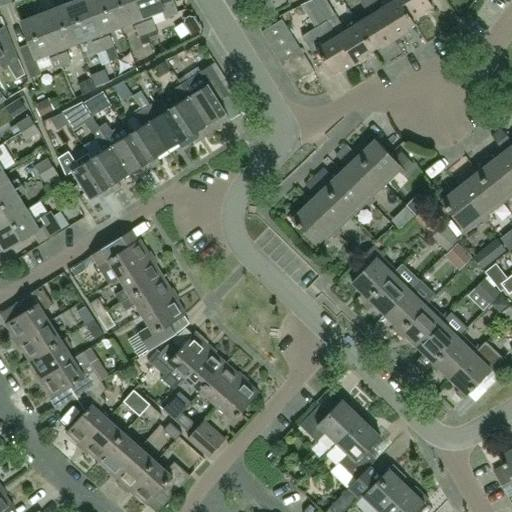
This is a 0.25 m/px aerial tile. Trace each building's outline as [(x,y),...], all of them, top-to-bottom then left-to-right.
[(85,0),(77,0),(64,5),(78,43),(90,38),(96,51),(104,48),(85,0)] [(110,0),(85,0),(104,48),(112,45),(107,31),(120,26),(110,0)] [(134,0),(110,0),(120,26),(132,22),(137,36),(147,32),(134,0)] [(134,0),(147,32),(155,29),(150,15),(163,10),(166,18),(177,13),(172,0),(134,0)] [(358,23),(374,49),(381,45),(382,47),(396,39),(372,0),(361,0),(360,1),(369,16),(358,23)] [(408,29),(416,24),(414,21),(400,0),(394,0),(386,5),(383,0),(372,0),(396,39),(409,30),(408,29)] [(400,0),(414,21),(426,13),(425,12),(433,6),(429,0),(400,0)] [(64,5),(42,13),(62,65),(70,62),(65,48),(78,43),(64,5)] [(30,44),(20,47),(31,77),(41,73),(39,69),(52,63),(53,68),(62,65),(42,13),(21,21),(30,44)] [(367,53),(374,49),(358,23),(345,31),(336,16),(328,21),(355,64),(369,55),(367,53)] [(262,33),(268,42),(289,30),(282,20),(262,33)] [(317,50),(333,75),(341,70),(342,72),(355,64),(328,21),(303,37),(313,52),(317,50)] [(295,40),(289,30),(268,42),(275,53),(295,40)] [(0,63),(3,69),(9,65),(18,60),(8,34),(0,38),(0,63)] [(275,53),(281,63),(302,50),(295,40),(275,53)] [(308,60),(302,50),(281,63),(287,73),(308,60)] [(294,83),(314,71),(308,60),(287,73),(294,83)] [(180,85),(206,125),(217,118),(220,123),(229,117),(228,115),(238,109),(211,66),(180,85)] [(195,133),(206,125),(180,85),(173,90),(181,102),(169,110),(190,143),(198,137),(195,133)] [(141,110),(167,150),(178,143),(181,149),(190,143),(169,110),(157,118),(149,105),(141,110)] [(156,157),(167,150),(141,110),(134,115),(141,127),(130,134),(151,167),(159,162),(156,157)] [(22,132),(35,124),(30,116),(17,124),(22,132)] [(86,124),(92,133),(98,129),(98,128),(99,128),(93,119),(86,124)] [(151,167),(130,134),(129,135),(123,124),(111,132),(106,123),(99,128),(129,175),(139,168),(142,173),(151,167)] [(35,124),(22,132),(27,140),(40,132),(35,124)] [(117,182),(129,175),(99,128),(98,128),(102,135),(83,147),(112,192),(120,187),(117,182)] [(499,163),(511,179),(511,140),(505,132),(495,140),(506,153),(497,160),(499,163)] [(351,149),(384,184),(397,171),(401,175),(405,171),(375,140),(368,148),(360,140),(351,149)] [(371,197),(384,184),(351,149),(341,158),(349,166),(342,173),(372,203),(374,200),(371,197)] [(69,151),(58,158),(66,176),(71,172),(89,200),(100,193),(103,198),(112,192),(87,154),(76,161),(69,151)] [(40,174),(53,166),(48,158),(35,166),(40,174)] [(511,179),(499,163),(497,160),(486,169),(483,165),(476,170),(502,203),(511,195),(511,179)] [(45,183),(59,175),(53,166),(40,174),(45,183)] [(487,215),(502,203),(476,170),(470,175),(473,179),(461,188),(487,222),(490,219),(487,215)] [(0,199),(21,186),(17,179),(10,183),(3,172),(0,173),(0,199)] [(318,181),(351,216),(365,203),(368,206),(372,203),(342,173),(334,180),(327,173),(318,181)] [(338,229),(351,216),(318,181),(309,189),(316,197),(309,204),(339,235),(342,232),(338,229)] [(0,226),(26,210),(19,198),(26,193),(21,186),(0,199),(0,226)] [(487,222),(461,188),(449,197),(446,194),(439,200),(465,233),(481,220),(484,224),(487,222)] [(445,220),(428,203),(414,216),(432,234),(445,220)] [(336,238),(339,235),(309,204),(298,214),(295,211),(289,217),(318,247),(332,234),(336,238)] [(40,244),(61,231),(50,213),(34,222),(26,210),(0,226),(0,241),(5,250),(33,233),(40,244)] [(432,236),(447,252),(458,241),(445,224),(432,236)] [(497,237),(473,256),(483,268),(506,249),(497,237)] [(110,287),(120,280),(153,259),(142,241),(124,252),(117,241),(91,257),(110,287)] [(472,257),(458,243),(445,255),(460,269),(472,257)] [(367,304),(396,273),(382,261),(386,257),(382,253),(380,255),(373,248),(356,266),(363,273),(353,284),(364,294),(361,298),(367,304)] [(121,305),(165,277),(153,259),(120,280),(126,290),(116,296),(121,305)] [(511,276),(508,279),(497,265),(487,273),(502,293),(506,290),(510,296),(511,294),(511,276)] [(396,273),(367,304),(372,309),(375,305),(386,316),(389,313),(412,289),(418,282),(403,266),(396,273)] [(143,316),(176,296),(165,277),(121,305),(127,313),(137,307),(143,316)] [(488,305),(500,293),(501,292),(485,278),(473,290),(488,305)] [(389,313),(386,316),(397,326),(393,330),(399,336),(428,305),(435,297),(419,282),(412,290),(412,289),(389,313)] [(6,325),(18,345),(50,324),(43,313),(54,307),(42,289),(16,305),(22,315),(6,325)] [(172,326),(188,315),(176,296),(143,316),(150,328),(140,334),(151,353),(178,336),(172,326)] [(98,298),(90,303),(99,317),(107,312),(98,298)] [(442,318),(428,305),(399,336),(404,341),(408,337),(419,348),(448,317),(445,314),(442,318)] [(86,325),(94,320),(86,306),(78,312),(86,325)] [(511,326),(511,325),(511,308),(511,307),(502,314),(511,326)] [(116,325),(107,312),(99,317),(107,330),(116,325)] [(425,354),(415,365),(425,374),(431,367),(432,367),(461,337),(468,329),(451,314),(448,317),(419,348),(425,354)] [(103,333),(94,320),(86,325),(95,338),(103,333)] [(30,363),(62,343),(50,324),(18,345),(30,363)] [(172,343),(152,366),(164,377),(162,380),(174,391),(185,379),(210,350),(207,347),(209,344),(197,333),(195,335),(194,336),(181,351),(172,343)] [(474,349),(461,337),(432,367),(437,372),(440,369),(451,380),(481,349),(478,345),(474,349)] [(30,363),(41,381),(73,361),(62,343),(30,363)] [(481,349),(451,380),(462,390),(458,393),(465,399),(469,395),(503,360),(486,343),(481,349)] [(201,393),(226,364),(210,350),(185,379),(201,393)] [(69,388),(76,399),(102,383),(84,354),(73,361),(41,381),(52,399),(69,388)] [(217,408),(243,379),(226,364),(201,393),(217,408)] [(243,379),(217,408),(234,423),(260,394),(243,379)] [(82,450),(107,421),(99,413),(106,404),(100,399),(107,391),(102,383),(76,399),(84,413),(65,435),(82,450)] [(150,405),(134,391),(123,403),(139,417),(143,412),(150,405)] [(176,420),(182,413),(170,402),(164,410),(176,420)] [(336,445),(362,419),(343,402),(330,416),(321,407),(300,428),(317,444),(326,435),(336,445)] [(162,415),(150,405),(143,412),(155,422),(162,415)] [(194,423),(182,413),(176,420),(188,431),(194,423)] [(362,419),(336,445),(347,456),(339,464),(357,482),(372,466),(377,461),(368,452),(381,438),(362,419)] [(82,450),(99,464),(124,435),(107,421),(82,450)] [(170,423),(165,429),(164,430),(176,440),(182,433),(170,423)] [(224,440),(204,423),(189,440),(209,458),(224,440)] [(115,478),(140,449),(124,435),(99,464),(115,478)] [(128,496),(131,493),(157,463),(140,449),(115,478),(117,480),(115,483),(128,496)] [(504,467),(494,472),(508,496),(511,493),(511,450),(507,453),(505,449),(497,453),(504,467)] [(161,493),(170,501),(190,478),(174,464),(167,473),(157,463),(131,493),(148,507),(161,493)] [(364,498),(377,511),(383,511),(407,488),(404,484),(408,480),(394,466),(383,478),(372,466),(357,482),(349,490),(359,499),(361,501),(364,498)] [(418,511),(430,501),(416,488),(412,492),(407,488),(383,511),(418,511)] [(331,511),(345,511),(359,499),(349,490),(330,510),(331,511)] [(2,491),(0,492),(0,511),(10,511),(15,509),(2,491)]
